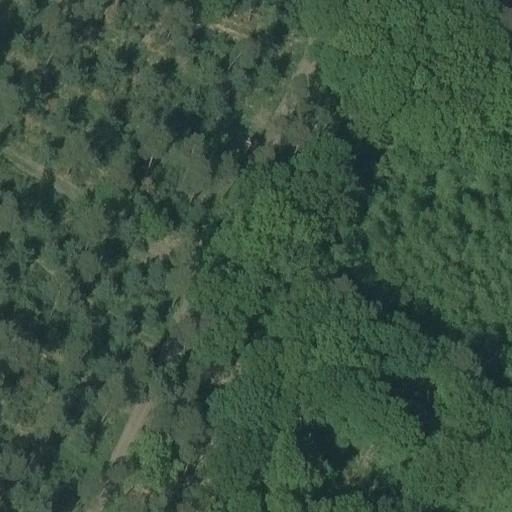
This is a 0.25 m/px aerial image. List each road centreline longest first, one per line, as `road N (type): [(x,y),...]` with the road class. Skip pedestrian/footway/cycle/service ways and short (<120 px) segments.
road 1 (track): [(92,511),(340,0)]
road 2 (track): [(207,275),(0,155)]
